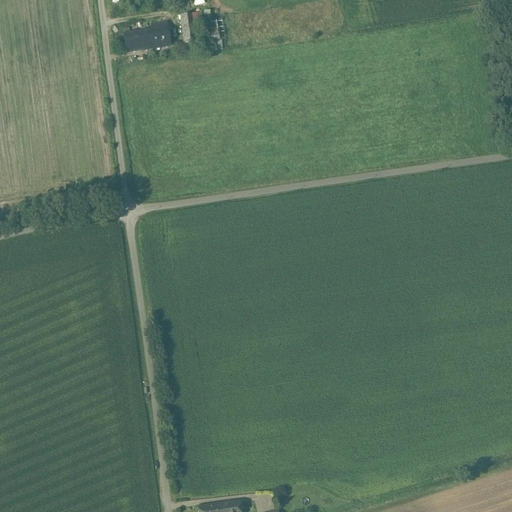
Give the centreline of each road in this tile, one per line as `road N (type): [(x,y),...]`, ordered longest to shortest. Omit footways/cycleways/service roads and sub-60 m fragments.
road 1 (unclassified): [(511,158),(128,213)]
road 2 (unclassified): [(173,511),(128,213)]
road 3 (unclassified): [(128,213),(101,0)]
road 4 (unclassified): [(128,213),(0,236)]
